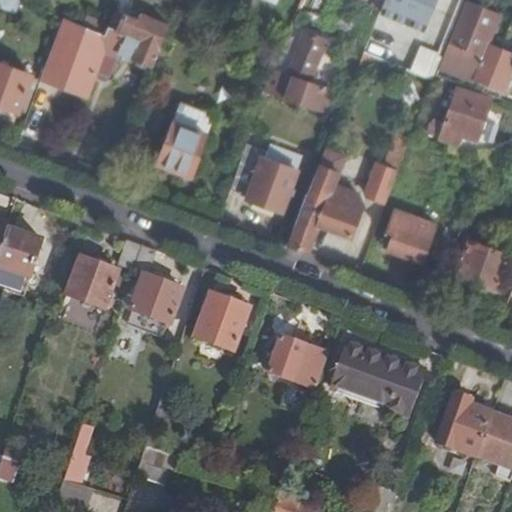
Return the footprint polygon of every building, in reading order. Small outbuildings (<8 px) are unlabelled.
[(0,0),(0,4),(16,11),(20,0),(0,0)] [(119,0),(105,37),(157,56),(171,25),(142,14),(139,22),(131,18),(136,0),(119,0)] [(240,0),(235,11),(249,16),(256,0),(240,0)] [(385,0),(382,7),(419,23),(426,7),(411,0),(385,0)] [(443,71),(456,76),(460,64),(478,70),(474,82),(504,94),(509,80),(511,71),(511,54),(491,47),(504,14),(468,2),(443,71)] [(63,19),(42,79),(85,96),(94,73),(109,77),(119,54),(153,65),(157,56),(105,37),(63,19)] [(292,69),(312,75),(324,47),(304,39),(292,69)] [(418,44),(407,69),(430,78),(440,53),(418,44)] [(0,103),(17,110),(31,73),(0,61),(0,103)] [(460,64),(456,76),(474,82),(478,70),(460,64)] [(274,68),(263,92),(275,96),(284,71),(274,68)] [(290,73),(311,80),(312,75),(292,69),(290,73)] [(290,73),(284,71),(275,96),(315,109),(324,112),(332,87),(311,80),(290,73)] [(475,140),(487,100),(454,89),(443,123),(432,120),(426,134),(458,143),(460,136),(475,140)] [(191,174),(214,115),(180,102),(158,162),(191,174)] [(324,147),(287,245),(308,252),(320,224),(351,235),(364,205),(358,192),(333,182),(337,170),(324,166),(326,160),(330,162),(334,151),(324,147)] [(244,150),(232,188),(247,194),(246,199),(282,211),(297,168),(244,150)] [(365,194),(386,200),(398,168),(378,160),(365,194)] [(422,262),(436,224),(395,208),(385,233),(393,237),(389,250),(422,262)] [(10,230),(12,222),(0,218),(0,252),(2,253),(10,230)] [(45,241),(10,230),(2,253),(0,259),(0,310),(20,317),(27,298),(45,241)] [(494,289),(507,253),(467,238),(455,273),(494,289)] [(144,247),(129,241),(122,267),(136,273),(144,247)] [(144,247),(136,273),(135,276),(147,281),(135,312),(174,327),(187,292),(152,279),(161,253),(144,247)] [(121,272),(83,259),(70,296),(109,310),(121,272)] [(425,264),(415,292),(429,297),(439,268),(425,264)] [(240,355),(254,311),(214,298),(199,341),(240,355)] [(105,364),(120,322),(95,313),(80,356),(105,364)] [(330,354),(286,339),(272,376),(315,392),(330,354)] [(429,375),(349,345),(333,390),(413,420),(429,375)] [(478,459),(494,413),(475,405),(475,401),(457,394),(438,444),(478,459)] [(511,419),(494,413),(478,459),(511,471),(511,419)] [(269,414),(255,420),(265,439),(278,433),(269,414)] [(178,425),(157,417),(147,448),(168,455),(178,425)] [(84,427),(74,457),(87,461),(91,451),(95,451),(101,432),(84,427)] [(168,455),(147,448),(137,478),(172,489),(181,459),(168,455)] [(20,464),(5,459),(4,459),(0,473),(0,478),(14,483),(20,464)] [(58,511),(86,511),(93,492),(65,483),(55,511),(58,511)] [(394,511),(401,495),(384,489),(375,511),(394,511)] [(98,511),(109,511),(113,495),(97,492),(93,511),(98,511)] [(299,511),(303,501),(282,494),(277,506),(295,511),(299,511)]
